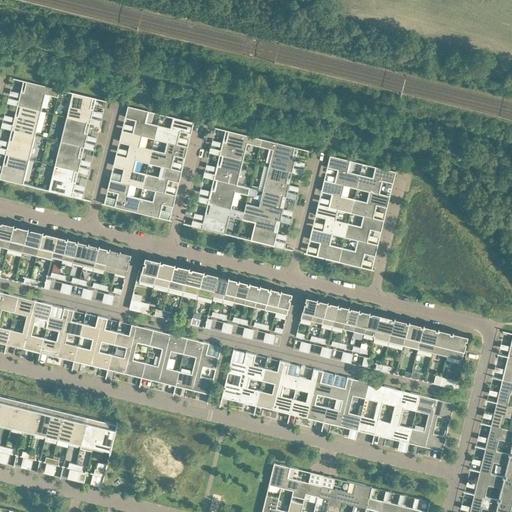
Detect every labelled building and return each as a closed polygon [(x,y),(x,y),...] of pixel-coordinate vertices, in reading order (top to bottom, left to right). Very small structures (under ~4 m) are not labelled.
[(7,102),(41,110),(45,93),(58,96),(60,88),(13,77),(13,78),(26,81),(24,92),(21,91),(22,90),(21,90),(19,96),(18,100),(8,97),(7,102)] [(73,92),(71,96),(66,117),(100,125),(101,120),(91,118),(94,108),(93,108),(92,111),(90,110),(93,98),(106,101),(106,100),(92,96),(73,92)] [(1,126),(35,135),(41,110),(7,102),(20,106),(18,116),(16,116),(16,115),(15,114),(13,124),(2,122),(1,126)] [(155,138),(158,124),(146,121),(148,110),(128,105),(126,112),(127,112),(125,117),(127,117),(127,118),(136,120),(133,132),(142,135),(155,138)] [(194,121),(173,116),(170,127),(158,124),(155,138),(167,141),(177,143),(180,131),(189,133),(189,132),(191,133),(192,128),(194,121)] [(66,117),(60,141),(94,149),(96,144),(85,142),(88,132),(87,132),(87,133),(84,132),(87,122),(100,125),(66,117)] [(29,159),(35,135),(1,126),(1,127),(14,130),(12,140),(10,140),(10,139),(9,139),(7,148),(0,146),(0,152),(9,154),(29,159)] [(210,147),(209,151),(242,160),(247,141),(260,144),(262,138),(215,127),(228,131),(226,141),(223,141),(224,140),(223,139),(220,149),(210,147)] [(127,157),(136,159),(149,162),(152,149),(140,146),(142,135),(133,132),(122,130),(123,130),(122,129),(120,136),(121,136),(119,141),(121,141),(121,142),(130,144),(127,157)] [(273,147),(268,166),(302,174),(303,170),(293,167),(296,157),(295,157),(294,158),(292,157),(295,147),(308,150),(308,149),(262,138),(260,144),(273,147)] [(94,149),(60,141),(55,165),(75,170),(88,174),(90,169),(79,166),(82,156),(81,156),(81,157),(78,157),(81,146),(94,149)] [(164,152),(152,149),(149,162),(161,165),(171,168),(174,155),(183,157),(185,157),(186,152),(188,146),(187,145),(187,146),(177,143),(167,141),(164,152)] [(242,160),(209,151),(209,152),(222,155),(220,166),(218,165),(218,164),(217,164),(214,173),(204,171),(203,176),(217,179),(236,184),(242,160)] [(0,178),(23,184),(29,159),(9,154),(6,165),(4,164),(4,163),(3,163),(1,173),(0,172),(0,178)] [(124,168),(121,181),(130,183),(143,186),(146,173),(134,170),(136,159),(127,157),(117,154),(116,154),(114,160),(115,160),(113,165),(115,166),(124,168)] [(357,187),(360,174),(348,171),(350,160),(330,155),(328,161),(329,161),(327,166),(329,167),(338,169),(335,182),(325,179),(324,179),(344,184),(357,187)] [(55,165),(48,190),(82,198),(83,197),(84,193),(73,191),(76,181),(75,180),(75,181),(72,181),(75,170),(55,165)] [(143,186),(155,189),(165,192),(168,179),(177,181),(179,181),(180,176),(180,177),(182,170),(181,170),(171,168),(161,165),(158,176),(146,173),(143,186)] [(262,190),(296,199),(298,194),(287,191),(290,182),(289,181),(289,182),(286,182),(289,171),(302,175),(302,174),(268,166),(262,190)] [(380,167),(375,166),(372,177),(360,174),(357,187),(369,190),(390,195),(389,195),(379,193),(382,180),(391,182),(393,182),(394,177),(396,171),(380,167)] [(109,185),(108,190),(109,190),(109,191),(118,193),(116,198),(115,205),(115,206),(137,211),(140,197),(128,194),(130,183),(121,181),(111,179),(111,178),(110,178),(108,185),(109,185)] [(250,187),(236,184),(217,179),(214,190),(212,189),(212,188),(211,188),(209,198),(198,195),(197,200),(211,203),(230,208),(234,190),(248,194),(250,187)] [(344,184),(324,179),(322,185),(323,186),(321,190),(323,191),(332,193),(329,206),(319,204),(319,203),(318,203),(318,204),(338,209),(351,212),(354,198),(342,195),(344,184)] [(140,197),(137,211),(159,217),(159,216),(161,210),(162,203),(171,206),(171,205),(173,206),(174,201),(176,194),(175,194),(165,192),(155,189),(152,200),(140,197)] [(296,199),(262,190),(258,205),(246,202),(244,211),(277,220),(290,223),(292,218),(281,216),(284,206),(283,206),(283,207),(280,206),(283,196),(296,199)] [(366,201),(354,198),(351,212),(363,215),(384,220),(384,219),(383,219),(373,217),(376,204),(385,206),(387,206),(388,202),(390,195),(369,190),(366,201)] [(191,224),(191,225),(224,233),(224,232),(229,214),(242,217),(244,211),(230,208),(211,203),(208,214),(206,214),(206,213),(205,212),(203,222),(192,220),(191,224)] [(323,231),(332,233),(345,236),(348,223),(336,220),(338,209),(318,204),(316,210),(317,210),(316,215),(317,215),(317,216),(326,218),(323,230),(323,231)] [(244,211),(242,217),(255,221),(251,238),(251,239),(284,248),(285,247),(286,242),(275,240),(278,230),(277,230),(277,231),(274,230),(277,220),(244,211)] [(345,236),(357,239),(367,241),(370,229),(379,231),(379,230),(381,231),(382,226),(384,220),(363,215),(360,226),(348,223),(345,236)] [(0,245),(8,248),(14,223),(0,219),(0,245)] [(28,226),(14,223),(8,248),(22,251),(28,226)] [(37,255),(43,230),(28,226),(22,251),(37,255)] [(311,234),(310,239),(311,239),(311,240),(320,242),(317,255),(339,261),(342,247),(330,244),(332,233),(323,231),(323,230),(313,228),(312,227),(310,234),(311,234)] [(57,233),(43,230),(37,255),(51,258),(57,233)] [(68,236),(57,233),(51,258),(52,259),(52,257),(62,259),(68,236)] [(62,259),(73,262),(78,238),(68,236),(62,259)] [(89,241),(78,238),(73,262),(83,264),(89,241)] [(342,247),(339,261),(361,266),(361,265),(364,253),(373,255),(373,254),(375,255),(376,250),(378,244),(377,243),(377,244),(367,241),(357,239),(355,250),(342,247)] [(83,264),(94,267),(99,244),(89,241),(83,264)] [(110,246),(99,244),(94,267),(104,269),(110,246)] [(104,269),(115,272),(120,249),(110,246),(104,269)] [(131,251),(120,249),(115,272),(125,274),(131,251)] [(154,284),(160,258),(151,256),(145,255),(141,270),(139,280),(154,284)] [(175,262),(160,258),(154,284),(169,287),(175,262)] [(189,266),(175,262),(169,287),(183,291),(189,266)] [(204,269),(189,266),(183,291),(198,294),(204,269)] [(218,273),(204,269),(198,294),(212,298),(218,273)] [(229,275),(218,273),(212,298),(213,298),(213,296),(223,298),(229,275)] [(239,278),(229,275),(223,298),(234,301),(239,278)] [(23,283),(29,284),(31,278),(23,276),(23,277),(25,277),(23,283)] [(250,280),(239,278),(234,301),(244,304),(250,280)] [(260,283),(250,280),(244,304),(255,306),(260,283)] [(62,291),(73,292),(75,283),(64,281),(62,291)] [(266,284),(260,283),(255,306),(265,309),(271,285),(266,284)] [(281,288),(271,285),(265,309),(276,311),(281,288)] [(84,296),(94,297),(95,288),(85,287),(84,296)] [(292,291),(281,288),(276,311),(287,314),(292,291)] [(0,314),(2,309),(14,312),(18,296),(1,292),(0,296),(0,339),(1,340),(1,342),(6,343),(10,329),(0,326),(0,314)] [(106,292),(105,301),(115,302),(116,294),(106,292)] [(311,320),(317,297),(306,294),(300,317),(311,320)] [(7,342),(24,346),(35,300),(18,296),(14,312),(27,315),(23,332),(10,329),(6,343),(7,344),(7,342)] [(328,299),(317,297),(311,320),(322,323),(328,299)] [(130,303),(129,308),(138,311),(147,313),(149,303),(141,301),(131,299),(130,303)] [(338,302),(330,300),(328,299),(322,323),(332,325),(338,302)] [(48,320),(52,304),(35,300),(24,346),(35,348),(35,350),(40,352),(44,337),(31,334),(35,317),(48,320)] [(349,305),(338,302),(332,325),(343,328),(349,305)] [(58,354),(69,308),(64,307),(64,308),(61,318),(50,315),(52,304),(48,320),(46,327),(58,330),(56,340),(44,337),(40,352),(41,352),(41,350),(58,354)] [(359,307),(351,305),(349,305),(343,328),(353,330),(359,307)] [(370,310),(359,307),(353,330),(364,333),(370,310)] [(74,310),(74,309),(69,308),(58,354),(69,357),(68,359),(74,360),(78,345),(66,342),(68,332),(80,335),(83,323),(71,320),(74,310)] [(380,312),(372,310),(370,310),(364,333),(374,335),(373,337),(374,337),(380,312)] [(395,316),(380,312),(374,337),(388,341),(395,316)] [(75,358),(91,362),(103,316),(98,315),(97,316),(98,316),(95,326),(83,323),(80,335),(92,338),(90,348),(78,345),(74,360),(75,360),(75,358)] [(114,343),(117,331),(105,328),(107,318),(108,318),(103,316),(91,362),(103,365),(102,367),(107,368),(108,368),(112,353),(100,350),(102,340),(114,343)] [(214,327),(217,318),(209,316),(206,325),(214,327)] [(409,319),(399,317),(395,316),(388,341),(403,344),(409,319)] [(192,317),(190,323),(199,326),(200,319),(192,317)] [(424,323),(409,319),(403,344),(418,348),(424,323)] [(222,329),(233,332),(236,323),(225,320),(222,329)] [(109,366),(125,370),(136,325),(131,323),(131,324),(129,334),(117,331),(114,343),(126,346),(123,356),(112,353),(108,368),(108,369),(109,366)] [(438,326),(424,323),(418,348),(432,352),(438,326)] [(137,342),(149,345),(153,329),(136,325),(125,370),(136,373),(136,375),(141,376),(142,377),(145,362),(133,359),(137,342)] [(255,337),(257,328),(246,326),(244,335),(255,337)] [(453,330),(443,328),(438,326),(432,352),(447,355),(453,330)] [(170,333),(153,329),(149,345),(162,348),(158,365),(145,362),(142,377),(143,375),(159,379),(170,333)] [(468,334),(453,330),(447,355),(462,359),(464,349),(468,334)] [(265,341),(276,342),(277,333),(266,332),(265,341)] [(171,350),(183,353),(187,337),(170,333),(159,379),(170,381),(170,383),(175,385),(176,385),(179,370),(166,367),(171,350)] [(176,383),(193,387),(204,341),(187,337),(183,353),(196,356),(192,373),(179,370),(176,385),(176,383)] [(301,349),(311,351),(313,342),(303,340),(301,349)] [(209,343),(209,342),(204,341),(193,387),(204,390),(203,392),(209,393),(210,393),(213,379),(201,375),(203,365),(216,369),(219,356),(218,356),(206,353),(209,343)] [(323,346),(322,355),(337,356),(337,347),(323,346)] [(240,398),(251,353),(246,351),(245,352),(246,352),(243,362),(232,359),(231,359),(228,372),(241,375),(238,385),(225,381),(222,394),(223,394),(240,398)] [(355,360),(356,351),(343,351),(343,360),(360,361),(360,360),(355,360)] [(262,380),(265,367),(253,365),(256,355),(256,354),(251,353),(240,398),(251,401),(250,403),(256,404),(256,405),(260,390),(247,387),(249,377),(262,380)] [(511,357),(507,356),(509,357),(506,367),(505,367),(502,379),(511,381),(511,357)] [(273,407),(285,361),(279,360),(280,360),(277,370),(265,367),(262,380),(275,383),(272,393),(260,390),(256,405),(257,403),(273,407)] [(296,388),(299,376),(287,373),(289,363),(290,363),(290,362),(285,361),(273,407),(285,409),(284,411),(289,413),(290,413),(293,398),(281,395),(283,385),(296,388)] [(307,415),(318,369),(313,368),(313,369),(311,379),(299,376),(296,388),(309,391),(306,401),(293,398),(290,413),(291,411),(307,415)] [(323,371),(324,370),(318,369),(307,415),(318,418),(318,420),(323,421),(324,421),(327,406),(314,403),(317,393),(330,396),(333,384),(321,381),(323,371)] [(411,377),(419,379),(420,374),(422,374),(413,371),(412,373),(411,377)] [(442,375),(434,373),(434,374),(435,375),(434,382),(432,382),(431,382),(440,384),(442,376),(442,375)] [(341,423),(352,377),(347,376),(347,377),(345,387),(333,384),(330,396),(342,400),(340,409),(327,406),(324,421),(325,419),(341,423)] [(440,384),(457,389),(458,388),(459,382),(459,381),(442,376),(440,384)] [(365,398),(369,382),(352,377),(341,423),(352,426),(352,428),(357,429),(361,415),(358,414),(348,411),(352,394),(365,398)] [(511,381),(502,379),(503,380),(501,390),(499,390),(496,401),(496,402),(507,404),(510,392),(511,392),(511,381)] [(382,402),(386,386),(369,382),(365,398),(378,401),(374,418),(361,415),(357,429),(358,429),(358,427),(374,431),(375,431),(378,419),(382,402)] [(392,436),(403,390),(386,386),(382,402),(395,405),(391,422),(378,419),(375,431),(375,432),(392,436)] [(416,410),(420,394),(403,390),(392,436),(403,438),(402,440),(408,442),(412,427),(399,424),(403,407),(416,410)] [(425,444),(437,398),(420,394),(416,410),(429,413),(425,430),(412,427),(408,442),(409,442),(409,440),(425,444)] [(18,399),(6,397),(0,421),(0,422),(11,426),(18,399)] [(450,418),(454,402),(437,398),(425,444),(437,447),(436,449),(442,450),(446,435),(433,432),(437,415),(450,418)] [(11,426),(23,429),(29,402),(18,399),(11,426)] [(41,405),(29,402),(23,429),(35,431),(41,405)] [(511,405),(507,404),(496,402),(498,403),(495,413),(494,412),(491,424),(491,425),(502,427),(505,415),(511,416),(511,405)] [(35,431),(46,434),(53,408),(41,405),(35,431)] [(64,411),(53,408),(46,434),(58,437),(64,411)] [(58,437),(70,440),(76,414),(64,411),(58,437)] [(88,416),(76,414),(70,440),(81,443),(88,416)] [(93,446),(99,419),(88,416),(81,443),(80,447),(92,450),(93,446)] [(116,424),(99,419),(93,446),(110,450),(109,454),(110,454),(117,422),(116,424)] [(511,444),(510,454),(511,454),(511,429),(502,427),(491,425),(490,425),(492,425),(489,436),(488,435),(485,447),(485,448),(496,450),(499,438),(511,440),(511,444)] [(504,477),(511,478),(511,454),(510,454),(496,450),(485,448),(486,448),(484,459),(482,458),(479,470),(491,473),(494,461),(507,464),(504,477)] [(323,474),(320,484),(288,476),(290,467),(299,469),(299,468),(274,462),(266,494),(267,494),(269,484),(293,490),(291,500),(303,503),(306,493),(318,496),(323,474)] [(499,499),(511,503),(511,502),(511,478),(504,477),(491,473),(479,470),(479,471),(481,471),(478,482),(477,481),(474,493),(485,496),(488,484),(502,487),(499,499)] [(323,474),(318,496),(329,499),(327,509),(339,511),(342,502),(366,508),(371,486),(347,480),(347,481),(355,483),(353,492),(321,484),(323,474)] [(380,511),(381,511),(383,500),(372,497),(375,487),(372,487),(372,486),(371,486),(366,508),(378,511),(377,511),(380,511)] [(395,511),(398,503),(387,501),(390,491),(386,490),(383,500),(381,511),(383,511),(395,511)] [(411,511),(413,507),(412,507),(402,504),(404,494),(400,493),(398,503),(395,511),(411,511)] [(495,511),(509,511),(511,505),(511,504),(511,503),(499,499),(485,496),(474,493),(474,494),(475,494),(473,504),(471,504),(469,511),(481,511),(482,506),(496,510),(495,511)] [(261,511),(287,511),(288,511),(276,509),(279,497),(267,494),(266,494),(261,511)] [(427,511),(430,501),(429,501),(427,510),(416,508),(419,498),(415,497),(412,507),(413,507),(411,511),(427,511)] [(287,511),(301,511),(303,503),(291,500),(288,511),(287,511)]
